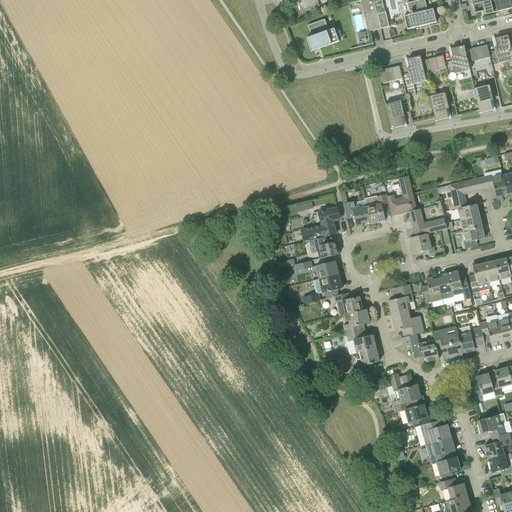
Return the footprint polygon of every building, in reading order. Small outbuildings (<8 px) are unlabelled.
[(294,0),(294,1),(296,0),(298,0),(301,11),(318,7),(316,0),(294,0)] [(408,30),(429,25),(437,23),(434,9),(428,11),(425,0),(421,0),(413,2),(408,4),(410,12),(410,15),(404,17),(408,30)] [(494,13),(493,10),(490,0),(469,0),(468,0),(471,14),(483,12),(484,15),(494,13)] [(500,11),(511,9),(509,0),(490,0),(493,10),(499,9),(500,11)] [(381,29),(390,27),(387,12),(378,14),(381,29)] [(369,32),(381,29),(378,14),(365,17),(369,32)] [(311,52),(339,42),(334,29),(329,31),(324,20),(308,26),(312,37),(306,39),(311,52)] [(499,56),(501,64),(511,60),(511,53),(508,36),(495,39),(497,48),(494,48),(496,57),(499,56)] [(482,60),(490,58),(487,45),(479,47),(482,60)] [(455,67),(457,74),(470,71),(464,46),(451,49),(453,58),(450,59),(452,67),(455,67)] [(474,62),(482,60),(479,47),(471,49),(474,62)] [(438,70),(446,69),(443,56),(435,58),(438,70)] [(411,77),(413,85),(426,81),(420,57),(407,60),(409,69),(407,69),(409,78),(411,77)] [(430,72),(438,70),(435,58),(427,60),(430,72)] [(394,81),(402,79),(399,66),(391,68),(394,81)] [(387,83),(394,81),(391,68),(384,70),(387,83)] [(479,114),(493,110),(491,102),(493,101),(491,93),(489,93),(487,86),(474,89),(479,114)] [(435,121),(448,118),(446,109),(449,109),(447,100),(444,101),(442,94),(429,97),(435,121)] [(391,129),(404,126),(402,117),(404,117),(402,109),(400,109),(398,102),(385,105),(391,129)] [(511,173),(503,176),(507,195),(511,193),(511,173)] [(484,178),(487,189),(493,188),(491,179),(491,176),(484,178)] [(503,176),(491,179),(493,188),(496,200),(502,199),(501,196),(507,195),(503,176)] [(409,212),(416,211),(408,177),(398,179),(403,198),(394,200),(393,196),(386,198),(390,214),(391,217),(409,212)] [(487,189),(484,178),(479,179),(481,190),(487,189)] [(481,190),(479,179),(473,180),(476,192),(481,190)] [(467,182),(470,193),(476,192),(473,180),(467,182)] [(467,194),(464,182),(449,186),(463,195),(467,194)] [(463,195),(449,186),(453,204),(465,201),(463,195)] [(390,214),(386,198),(386,195),(376,198),(378,205),(365,209),(368,222),(369,222),(370,225),(385,221),(384,215),(390,214)] [(362,224),(368,222),(365,209),(360,210),(360,207),(356,208),(355,201),(343,204),(346,219),(354,217),(356,228),(363,226),(362,224)] [(480,210),(478,204),(457,210),(460,220),(479,216),(477,211),(480,210)] [(309,241),(324,238),(336,235),(333,222),(339,220),(337,208),(317,213),(320,225),(300,230),(303,243),(309,241)] [(440,231),(447,230),(445,224),(444,219),(423,224),(420,210),(416,211),(409,212),(413,229),(415,229),(417,237),(427,234),(440,231)] [(462,231),(484,226),(483,224),(481,225),(479,216),(460,220),(462,231)] [(463,243),(464,250),(477,247),(475,241),(484,239),(483,233),(485,232),(484,226),(462,231),(465,243),(463,243)] [(447,230),(440,231),(443,246),(450,244),(447,230)] [(410,247),(411,255),(424,252),(425,256),(434,253),(433,247),(430,248),(427,234),(417,237),(410,238),(412,247),(410,247)] [(312,254),(318,253),(319,260),(339,255),(336,242),(326,245),(324,238),(309,241),(312,254)] [(500,280),(511,278),(506,259),(501,260),(500,258),(495,259),(500,280)] [(489,283),(500,280),(495,259),(489,260),(490,263),(484,264),(489,283)] [(296,271),(313,267),(311,261),(295,265),(296,271)] [(319,280),(338,275),(335,262),(315,267),(319,280)] [(491,290),(489,283),(484,264),(479,266),(478,263),(472,265),(474,275),(469,276),(472,290),(473,294),(491,290)] [(447,274),(452,292),(453,296),(469,292),(466,278),(460,280),(458,272),(447,274)] [(441,294),(452,292),(447,274),(441,276),(441,279),(437,280),(442,300),(443,300),(441,294)] [(321,300),(320,294),(342,289),(338,275),(319,280),(313,282),(317,294),(302,297),(303,300),(304,304),(321,300)] [(425,304),(442,300),(437,280),(433,281),(433,278),(426,279),(428,286),(422,288),(425,304)] [(407,304),(412,302),(408,285),(394,288),(397,299),(387,301),(391,316),(409,312),(407,304)] [(349,314),(362,311),(359,297),(349,299),(347,294),(334,297),(335,303),(336,303),(339,316),(345,314),(345,315),(349,314)] [(346,335),(362,331),(361,326),(370,323),(366,310),(362,311),(349,314),(351,321),(348,321),(349,324),(343,326),(345,335),(346,335)] [(408,337),(417,335),(417,334),(424,332),(420,316),(411,318),(409,312),(391,316),(395,332),(406,329),(408,337)] [(508,343),(511,341),(511,331),(509,319),(498,322),(502,341),(508,340),(508,343)] [(497,343),(502,341),(498,322),(487,324),(487,321),(480,323),(481,327),(470,330),(469,326),(468,326),(474,347),(484,345),(490,343),(491,347),(497,345),(497,343)] [(444,358),(462,354),(456,329),(456,326),(433,332),(435,340),(434,340),(436,351),(442,349),(444,358)] [(474,351),(474,347),(468,326),(456,329),(462,354),(474,351)] [(359,353),(375,348),(372,336),(364,338),(362,331),(346,335),(348,342),(353,341),(356,353),(359,353)] [(438,359),(436,351),(434,340),(419,344),(417,335),(408,337),(400,339),(402,348),(411,346),(412,352),(416,351),(418,358),(423,357),(425,362),(438,359)] [(355,374),(370,371),(369,365),(379,362),(375,348),(359,353),(361,360),(360,360),(362,366),(354,368),(355,374)] [(502,395),(500,388),(511,384),(511,383),(507,368),(494,372),(497,381),(491,383),(493,393),(495,397),(496,399),(502,397),(501,395),(502,395)] [(482,396),(493,393),(491,383),(489,373),(476,377),(478,383),(471,385),(476,401),(483,399),(482,396)] [(394,391),(413,387),(410,375),(398,379),(397,375),(390,377),(394,391)] [(404,410),(424,404),(425,404),(421,392),(419,393),(417,385),(413,387),(394,391),(394,392),(397,401),(392,402),(395,413),(404,410)] [(415,427),(432,423),(429,411),(426,412),(424,404),(404,410),(408,423),(412,422),(414,428),(415,427)] [(491,438),(505,434),(502,423),(506,422),(504,414),(496,416),(477,421),(481,435),(489,432),(491,438)] [(425,445),(450,437),(447,425),(440,427),(438,421),(432,423),(415,427),(420,446),(425,445)] [(488,460),(511,453),(505,455),(503,447),(511,443),(511,441),(509,433),(505,434),(491,438),(493,443),(484,446),(488,460)] [(436,463),(449,459),(448,454),(454,452),(450,437),(425,445),(427,454),(430,465),(436,463)] [(506,475),(511,473),(511,456),(511,453),(488,460),(492,473),(504,470),(506,475)] [(436,463),(440,477),(460,471),(456,458),(449,459),(436,463)] [(451,501),(467,496),(464,483),(457,485),(455,478),(438,483),(440,490),(447,488),(451,501)] [(504,511),(506,511),(511,510),(511,491),(500,495),(499,489),(492,490),(497,506),(502,504),(504,511)] [(461,511),(471,509),(467,496),(451,501),(444,503),(446,511),(461,511)]
